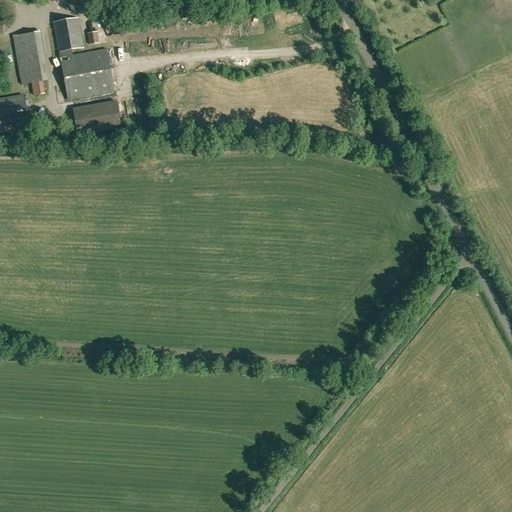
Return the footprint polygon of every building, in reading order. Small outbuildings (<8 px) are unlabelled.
[(114,91),(107,49),(72,55),(71,50),(83,48),(78,18),(54,23),(68,100),(114,91)] [(88,34),(90,44),(98,43),(96,32),(88,34)] [(43,82),(32,83),(34,95),(45,94),(43,82)] [(0,98),(0,131),(30,127),(24,94),(0,98)] [(73,109),(78,134),(121,127),(116,102),(73,109)]
